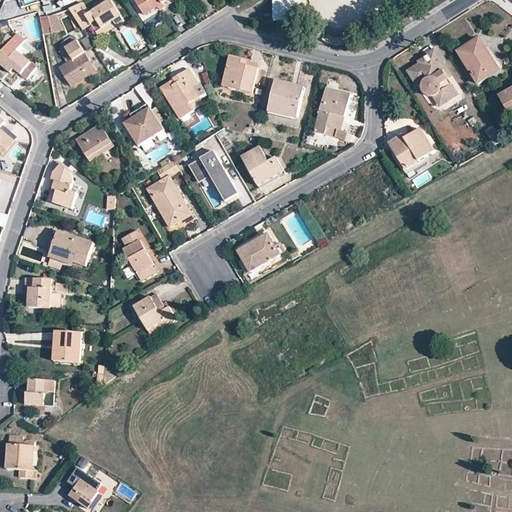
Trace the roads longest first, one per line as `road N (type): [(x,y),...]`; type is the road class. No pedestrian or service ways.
road 1 (residential): [(48,131),(210,31),(370,64)]
road 2 (residential): [(370,64),(375,146),(217,239),(212,276)]
road 3 (residential): [(0,285),(48,131)]
